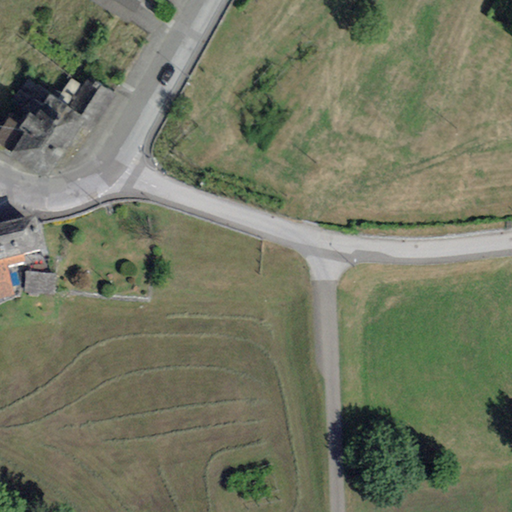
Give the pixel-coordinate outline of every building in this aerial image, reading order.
[(134,0),(89,0),(127,24),(140,4),(134,0)] [(117,96),(87,77),(68,107),(87,119),(98,126),(117,96)] [(68,107),(48,94),(34,116),(29,113),(19,128),(24,132),(7,157),(45,182),(87,119),(68,107)] [(34,216),(0,223),(0,298),(13,295),(7,266),(24,262),(22,254),(42,249),(34,216)] [(55,275),(25,272),(22,293),(53,296),(55,275)]
